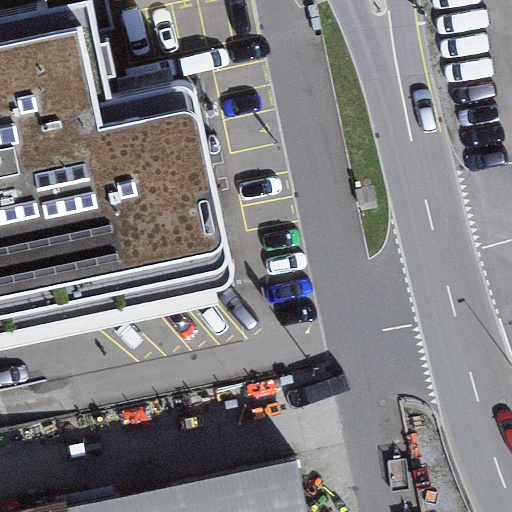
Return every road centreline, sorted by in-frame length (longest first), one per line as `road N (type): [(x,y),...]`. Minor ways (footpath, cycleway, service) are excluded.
road 1 (unknown): [(268,0),(356,352),(357,419),(348,442),(329,456),(18,511)]
road 2 (primary): [(511,505),(456,321),(377,0)]
